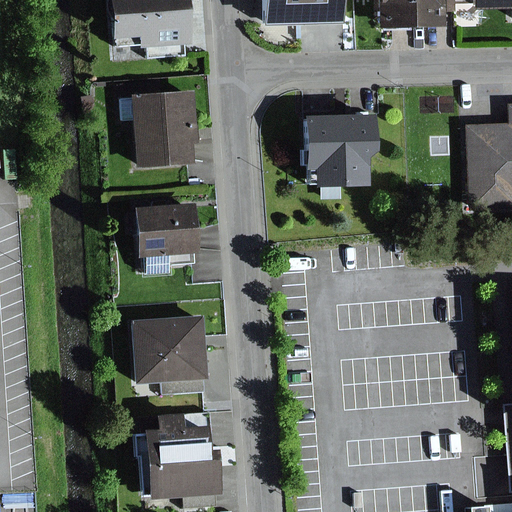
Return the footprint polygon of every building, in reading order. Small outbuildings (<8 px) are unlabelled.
[(140,34),(141,43),(190,39),(187,8),(184,8),(183,0),(107,0),(111,36),(140,34)] [(379,0),(380,27),(444,24),(443,3),(458,2),(457,0),(379,0)] [(511,0),(468,0),(469,3),(510,3),(510,18),(511,17),(511,0)] [(117,115),(132,114),(134,144),(135,144),(136,163),(193,160),(192,140),(199,139),(195,86),(130,91),(130,94),(116,95),(117,115)] [(372,114),(300,118),(303,190),(375,187),(372,114)] [(511,125),(469,126),(470,212),(511,211),(511,125)] [(147,274),(170,271),(168,253),(197,251),(193,203),(134,207),(137,255),(146,255),(147,274)] [(203,315),(130,319),(134,383),(207,379),(203,315)] [(142,427),(144,454),(147,496),(219,491),(217,449),(213,450),(212,449),(210,449),(208,423),(181,425),(181,413),(154,414),(155,427),(142,427)]
